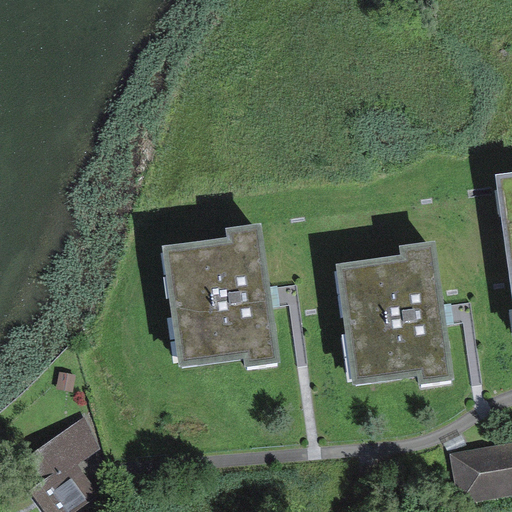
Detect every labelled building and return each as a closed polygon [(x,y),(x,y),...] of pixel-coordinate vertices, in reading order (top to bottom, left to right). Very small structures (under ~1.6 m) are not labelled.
[(511,194),(493,196),(509,345),(511,344),(511,194)] [(219,256),(158,263),(171,372),(240,363),(242,375),(268,372),(260,303),(252,237),(218,241),(219,256)] [(395,271),(334,278),(347,387),(416,378),(417,390),(444,387),(436,320),(427,252),(393,256),(395,271)] [(97,453),(77,423),(30,453),(50,482),(27,497),(36,511),(73,511),(91,500),(71,470),(97,453)] [(511,446),(449,456),(457,508),(511,499),(511,446)]
